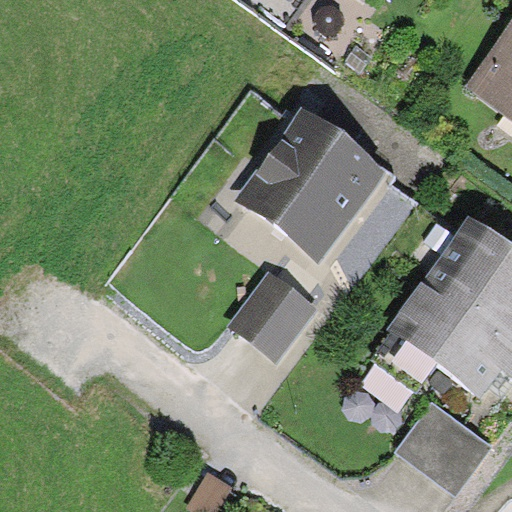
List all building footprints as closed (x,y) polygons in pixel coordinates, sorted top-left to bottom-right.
[(511,30),(469,88),(511,120),(511,30)] [(392,174),(307,109),(236,202),(321,266),(369,203),(392,174)] [(511,255),(472,226),(372,362),(420,397),(439,371),(483,403),(504,375),(511,381),(511,255)] [(321,311),(270,273),(229,327),(280,365),(321,311)] [(492,450),(435,406),(396,456),(453,500),(492,450)]
